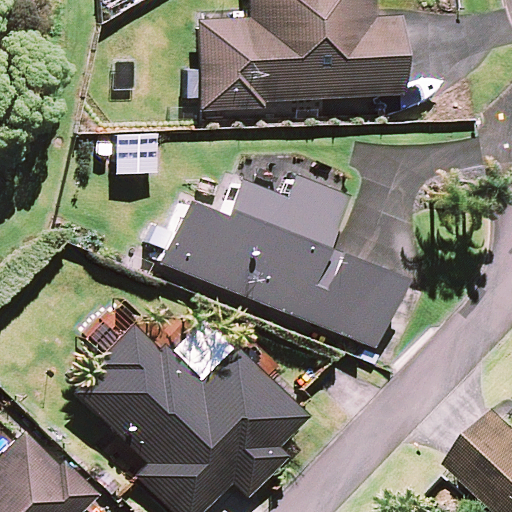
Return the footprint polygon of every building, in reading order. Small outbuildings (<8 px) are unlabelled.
[(365,19),(363,0),(238,0),(239,18),(189,21),(193,106),(391,95),(387,18),(365,19)] [(335,196),(284,176),(275,198),(229,180),(214,217),(177,202),(153,264),(365,347),(391,280),(314,250),(335,196)] [(194,511),(222,481),(240,497),(277,454),(268,446),(297,414),(190,320),(158,356),(122,324),(62,392),(142,463),(129,479),(166,511),(194,511)] [(511,511),(511,431),(497,417),(448,469),(493,511),(511,511)] [(73,511),(84,500),(7,430),(0,437),(0,511),(73,511)]
